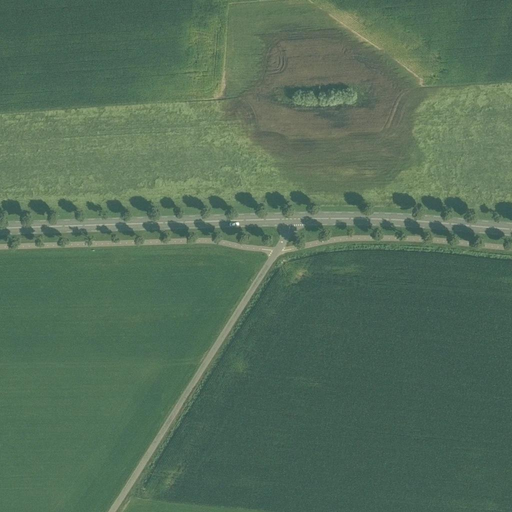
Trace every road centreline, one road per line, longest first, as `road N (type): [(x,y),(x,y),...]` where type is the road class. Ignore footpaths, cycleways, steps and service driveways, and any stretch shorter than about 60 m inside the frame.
road 1 (unclassified): [(113,511),(292,221)]
road 2 (secondary): [(0,230),(292,221)]
road 3 (secondary): [(292,221),(511,228)]
